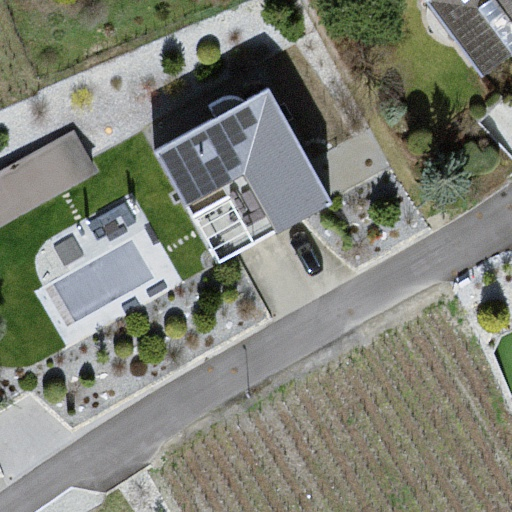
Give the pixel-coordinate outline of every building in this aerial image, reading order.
[(511,0),(426,0),(468,70),(511,39),(511,0)] [(272,87),(156,147),(216,263),(332,203),(272,87)] [(0,217),(86,186),(69,140),(0,165),(0,217)] [(47,283),(37,288),(72,351),(193,283),(139,186),(28,249),(47,283)] [(511,258),(471,273),(511,349),(511,258)]
